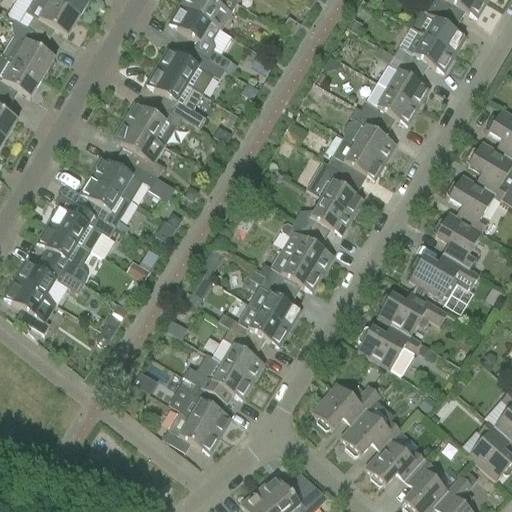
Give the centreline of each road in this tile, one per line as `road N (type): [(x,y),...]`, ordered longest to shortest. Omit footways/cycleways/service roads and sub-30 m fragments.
road 1 (residential): [(270,433),(511,27)]
road 2 (residential): [(0,234),(135,0)]
